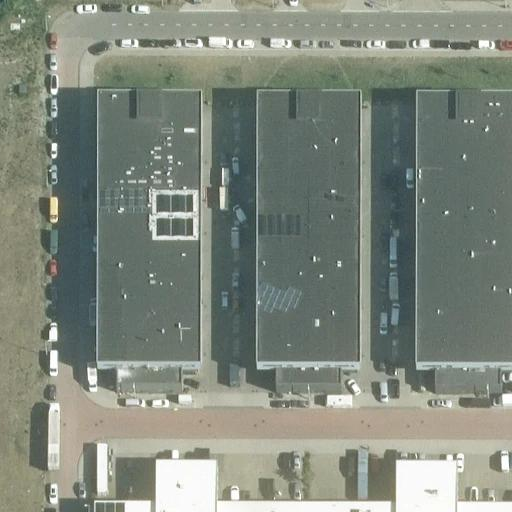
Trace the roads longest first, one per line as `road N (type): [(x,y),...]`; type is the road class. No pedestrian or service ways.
road 1 (unclassified): [(511,26),(114,23),(82,33),(67,60),(65,419)]
road 2 (unclassified): [(65,419),(511,422)]
